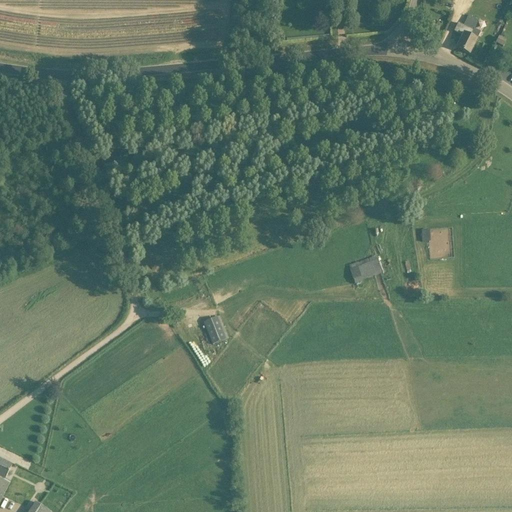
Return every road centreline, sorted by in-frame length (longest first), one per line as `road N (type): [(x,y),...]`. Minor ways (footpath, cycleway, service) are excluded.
road 1 (track): [(0,418),(115,336),(136,303),(52,76)]
road 2 (unclassified): [(52,76),(381,49)]
